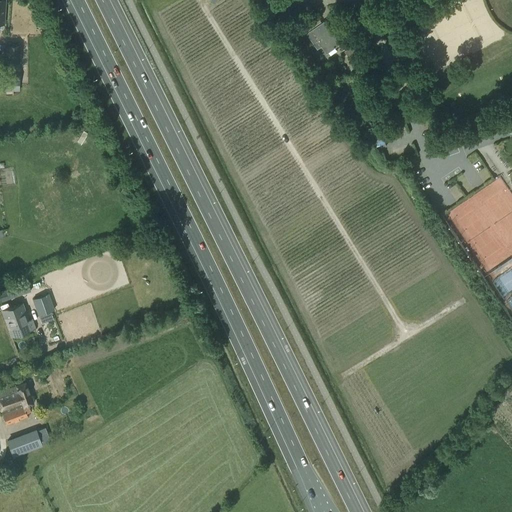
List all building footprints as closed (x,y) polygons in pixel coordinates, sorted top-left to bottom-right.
[(317,17),(305,26),(308,30),(321,22),(317,17)] [(325,21),(307,33),(317,48),(322,45),(326,52),(340,43),(325,21)] [(4,45),(4,62),(18,62),(18,45),(4,45)] [(351,47),(345,51),(354,64),(360,60),(358,58),(362,55),(358,48),(354,51),(351,47)] [(0,70),(0,84),(19,85),(19,70),(0,70)] [(81,129),(76,139),(81,141),(86,131),(81,129)] [(31,292),(27,282),(22,284),(25,294),(31,292)] [(49,294),(32,300),(37,314),(54,309),(49,294)] [(22,303),(2,310),(11,336),(34,328),(32,322),(34,322),(33,319),(28,320),(22,303)] [(14,386),(0,390),(0,407),(3,415),(6,425),(27,417),(26,413),(30,411),(28,406),(34,404),(25,381),(14,385),(14,386)] [(36,429),(7,440),(13,457),(42,446),(36,429)]
